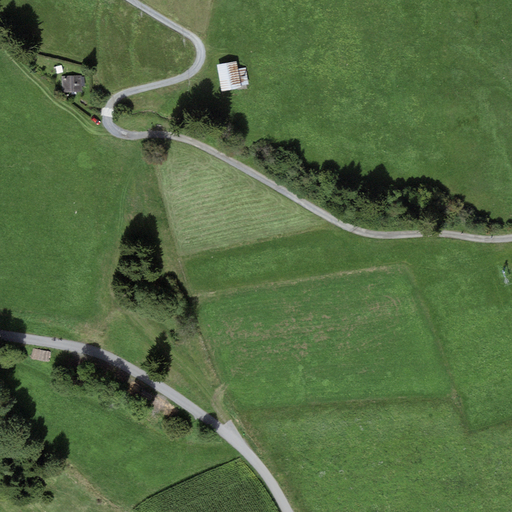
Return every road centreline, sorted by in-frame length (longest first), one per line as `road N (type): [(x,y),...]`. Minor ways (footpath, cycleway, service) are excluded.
road 1 (track): [(511,233),(375,233),(335,219),(221,147),(178,132),(121,130),(106,114),(112,101),(192,72),(201,52),(191,36),(131,0)]
road 2 (track): [(287,511),(255,461),(176,397),(96,352),(0,334)]
